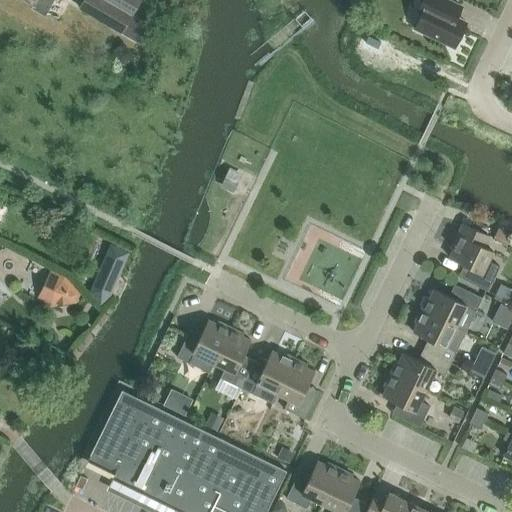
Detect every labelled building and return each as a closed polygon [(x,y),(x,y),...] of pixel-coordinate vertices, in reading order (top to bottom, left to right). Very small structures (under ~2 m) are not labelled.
[(23,0),(33,5),(31,9),(45,17),(54,0),(23,0)] [(85,0),(80,9),(122,33),(140,0),(85,0)] [(423,0),(418,12),(422,14),(415,29),(455,48),(467,23),(457,18),(462,6),(448,0),(423,0)] [(226,178),(222,186),(232,191),(236,183),(226,178)] [(453,249),(449,258),(464,265),(470,268),(464,280),(488,291),(500,267),(488,261),(493,251),(484,247),(489,236),(463,223),(451,248),(453,249)] [(111,245),(91,291),(101,303),(111,294),(129,253),(111,245)] [(52,272),(39,299),(51,305),(76,302),(79,294),(64,278),(52,272)] [(511,291),(501,286),(497,295),(511,302),(511,291)] [(427,297),(421,309),(466,331),(482,298),(460,287),(454,299),(449,297),(434,289),(430,298),(427,297)] [(511,308),(501,303),(496,313),(511,320),(511,318),(511,308)] [(417,324),(413,332),(428,340),(434,342),(429,352),(451,363),(466,331),(421,309),(414,323),(417,324)] [(202,358),(214,363),(231,328),(218,321),(216,324),(208,320),(198,341),(187,336),(177,358),(197,367),(202,358)] [(220,378),(241,388),(251,366),(246,377),(235,372),(251,341),(242,336),(244,334),(231,328),(214,363),(225,369),(220,378)] [(511,338),(503,353),(511,357),(511,338)] [(266,389),(277,394),(294,358),(281,352),(280,355),(272,351),(262,371),(251,366),(241,388),(261,398),(266,389)] [(396,360),(390,373),(426,390),(435,371),(445,375),(451,363),(429,352),(424,363),(403,353),(399,362),(396,360)] [(497,366),(509,371),(511,364),(511,362),(502,357),(497,366)] [(307,365),(294,358),(277,394),(288,400),(284,409),(305,419),(315,397),(304,392),(314,371),(306,367),(307,365)] [(477,360),(471,371),(485,378),(490,367),(477,360)] [(507,375),(495,369),(492,377),(503,382),(507,375)] [(420,402),(426,390),(390,373),(384,386),(386,387),(382,396),(403,406),(398,417),(420,427),(430,407),(420,402)] [(503,382),(492,377),(488,384),(499,390),(503,382)] [(487,389),(484,396),(499,403),(502,396),(487,389)] [(122,390),(88,460),(118,475),(116,479),(182,511),(266,511),(286,471),(122,390)] [(456,408),(451,418),(458,422),(463,412),(456,408)] [(477,408),(473,416),(484,421),(488,413),(477,408)] [(211,415),(206,425),(217,430),(222,421),(211,415)] [(484,421),(473,416),(469,423),(481,429),(484,421)] [(511,459),(511,434),(507,432),(503,439),(510,443),(504,456),(511,459)] [(466,438),(462,447),(473,452),(477,443),(466,438)] [(279,456),(289,461),(294,453),(283,448),(279,456)] [(311,499),(324,505),(341,469),(327,462),(326,465),(317,461),(307,482),(297,476),(286,498),(306,509),(311,499)] [(341,469),(324,505),(334,510),(333,511),(361,511),(363,509),(350,502),(360,482),(352,478),(353,475),(341,469)] [(87,479),(81,476),(76,486),(83,489),(87,479)] [(370,504),(365,511),(403,511),(409,502),(389,492),(383,503),(372,498),(370,504)] [(427,511),(428,511),(409,502),(403,511),(427,511)]
